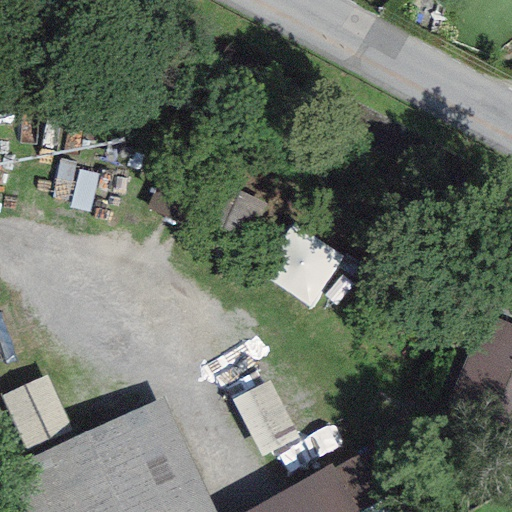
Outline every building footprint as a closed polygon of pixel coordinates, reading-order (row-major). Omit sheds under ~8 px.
[(263,272),(311,306),(347,256),(299,222),(263,272)] [(511,324),(483,313),(449,399),(511,424),(511,324)] [(239,391),(262,452),(300,438),(276,377),(239,391)] [(50,382),(11,397),(30,447),(69,432),(50,382)] [(215,511),(163,397),(4,470),(22,511),(215,511)] [(359,455),(332,471),(356,511),(357,511),(384,497),(359,455)] [(329,465),(246,511),(356,511),(332,471),(329,465)]
